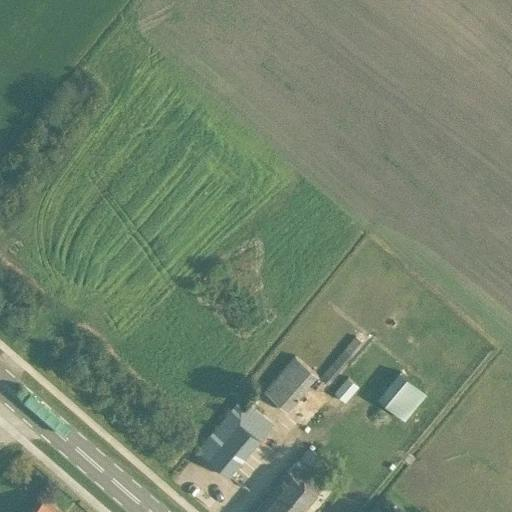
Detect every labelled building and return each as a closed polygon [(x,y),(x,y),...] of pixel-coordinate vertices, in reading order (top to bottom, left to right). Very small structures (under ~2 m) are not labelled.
[(363,342),(355,335),(320,376),(328,383),(363,342)] [(286,411),(318,375),(295,354),(263,390),(286,411)] [(375,399),(402,421),(425,392),(398,370),(375,399)] [(347,376),(334,392),(344,401),(358,385),(347,376)] [(272,422),(241,396),(197,449),(229,475),(272,422)] [(253,511),(300,511),(326,479),(316,471),(323,461),(308,448),(299,458),(298,457),(253,511)] [(63,511),(43,495),(27,511),(63,511)]
